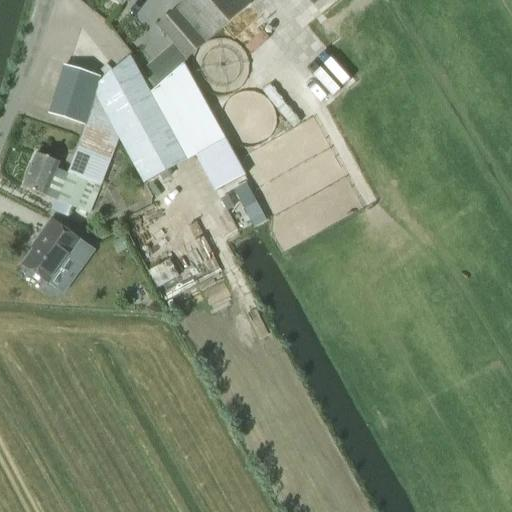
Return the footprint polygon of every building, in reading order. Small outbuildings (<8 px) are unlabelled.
[(173,44),(146,67),(160,83),(183,63),(251,4),(248,0),(185,0),(157,26),(173,44)] [(85,127),(68,172),(101,185),(118,139),(143,184),(186,161),(189,160),(225,141),(206,106),(183,65),(152,92),(149,94),(129,56),(110,73),(98,84),(95,96),(85,127)] [(63,66),(48,114),(81,125),(96,77),(63,66)] [(35,155),(22,187),(45,197),(47,193),(56,169),(58,164),(35,154),(35,155)] [(56,169),(47,193),(56,197),(58,197),(57,201),(89,214),(101,185),(68,172),(67,174),(65,173),(56,169)] [(246,184),(233,191),(253,228),(255,227),(266,221),(246,184)] [(37,245),(22,265),(48,284),(48,283),(49,282),(57,271),(67,256),(75,262),(82,267),(87,260),(93,251),(50,220),(34,243),(37,245)]
